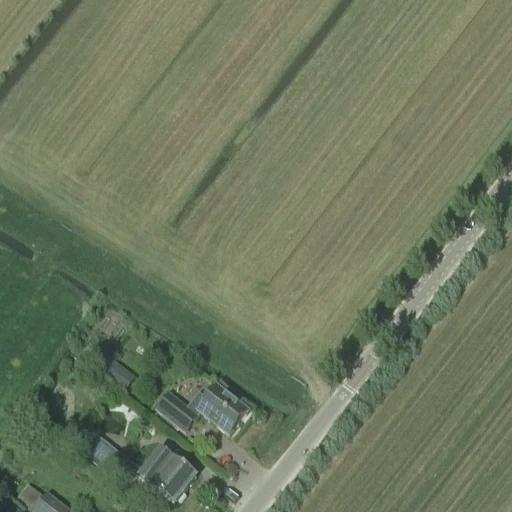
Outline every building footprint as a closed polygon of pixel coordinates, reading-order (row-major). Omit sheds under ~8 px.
[(96,377),(123,398),(136,382),(109,361),(96,377)] [(156,415),(185,437),(200,417),(229,440),(248,416),(216,391),(206,404),(198,398),(186,413),(169,399),(156,415)] [(126,494),(141,475),(96,440),(81,459),(126,494)] [(161,452),(137,481),(173,510),(197,481),(161,452)] [(15,505),(23,511),(58,511),(44,501),(28,489),(15,505)]
